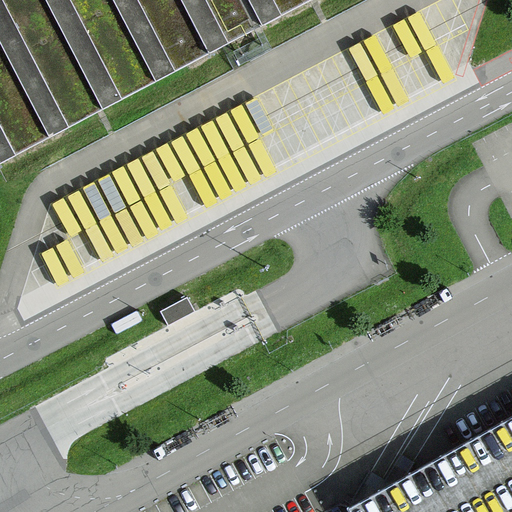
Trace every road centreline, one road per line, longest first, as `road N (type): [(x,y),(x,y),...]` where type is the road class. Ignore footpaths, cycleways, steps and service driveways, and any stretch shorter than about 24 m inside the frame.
road 1 (unclassified): [(511,281),(128,492)]
road 2 (unclassified): [(128,492),(77,497),(5,464)]
